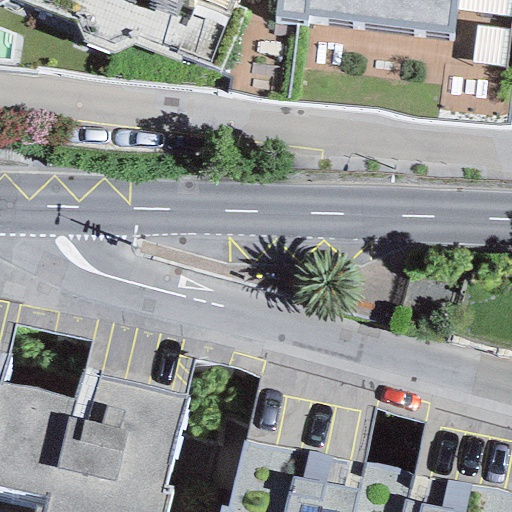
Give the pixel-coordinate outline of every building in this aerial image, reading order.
[(21,0),(70,18),(81,42),(111,52),(131,43),(226,69),(245,14),(230,8),(232,0),(21,0)] [(278,0),(278,17),(303,21),(303,14),(450,34),(454,0),(278,0)] [(477,20),(475,57),(505,59),(507,21),(477,20)] [(75,400),(33,391),(11,489),(47,497),(44,507),(37,506),(35,511),(165,511),(169,494),(162,492),(184,397),(97,377),(87,421),(71,418),(75,400)] [(0,487),(11,489),(33,391),(0,382),(0,487)] [(329,459),(241,440),(226,507),(220,506),(218,511),(378,511),(388,469),(364,463),(358,492),(324,484),(329,459)] [(412,474),(388,469),(378,511),(511,511),(511,495),(447,482),(441,508),(406,500),(412,474)]
